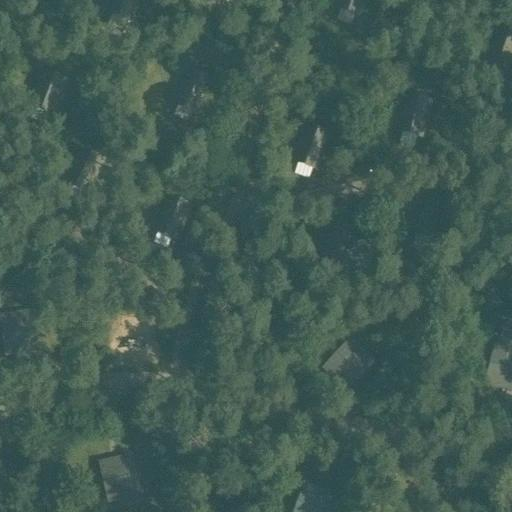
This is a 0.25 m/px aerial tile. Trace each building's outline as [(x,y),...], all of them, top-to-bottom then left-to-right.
[(132,22),(139,0),(111,0),(107,14),(132,22)] [(359,15),(364,0),(340,0),(338,8),(359,15)] [(507,74),(511,57),(511,37),(498,33),(486,68),(507,74)] [(197,117),(215,81),(187,69),(174,105),(197,117)] [(54,118),(68,79),(44,70),(29,108),(54,118)] [(421,137),(430,101),(409,95),(400,132),(421,137)] [(316,169),(328,134),(306,128),(294,163),(316,169)] [(88,195),(105,159),(82,149),(64,184),(88,195)] [(177,242),(193,205),(170,196),(153,232),(177,242)] [(434,240),(446,205),(425,199),(413,234),(434,240)] [(341,266),(354,233),(335,225),(320,258),(341,266)] [(0,322),(5,357),(23,356),(22,344),(37,343),(33,311),(0,315),(0,322)] [(511,327),(502,325),(497,345),(494,345),(485,385),(502,390),(504,379),(511,380),(511,327)] [(355,385),(376,362),(351,338),(321,369),(336,382),(343,373),(355,385)] [(107,504),(126,500),(122,489),(140,486),(132,456),(98,463),(107,504)] [(331,511),(338,496),(305,483),(293,511),(331,511)]
